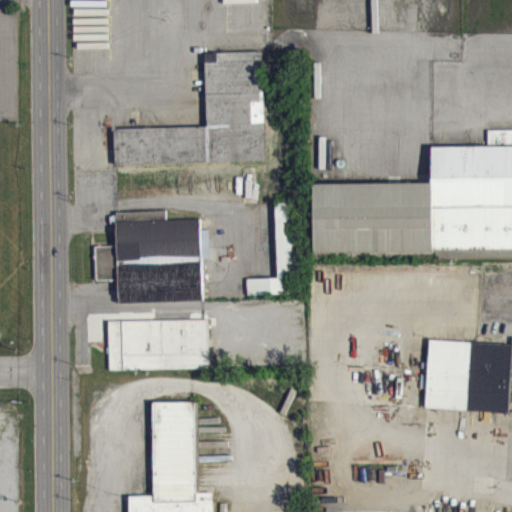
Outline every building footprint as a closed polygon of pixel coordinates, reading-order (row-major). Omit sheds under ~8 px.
[(117,174),(268,169),(265,60),(207,61),(209,134),(116,137),(117,174)] [(317,192),(317,259),(511,258),(511,138),(490,138),(490,155),(435,155),(435,192),(317,192)] [(205,309),(204,266),(211,266),(211,238),(202,238),(202,227),(167,228),(167,219),(118,220),(119,254),(97,255),(98,289),(120,288),(121,311),(205,309)] [(263,287),(249,287),(249,301),(263,301),(263,287)] [(428,417),(510,421),(511,396),(506,396),(505,410),(471,408),(473,350),(432,348),(428,417)] [(157,509),(199,509),(197,410),(155,411),(157,509)]
